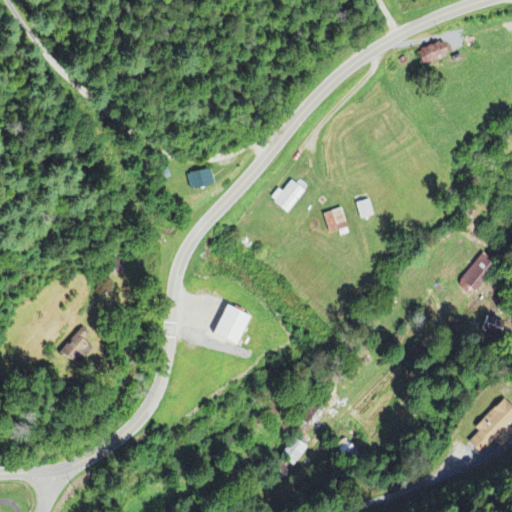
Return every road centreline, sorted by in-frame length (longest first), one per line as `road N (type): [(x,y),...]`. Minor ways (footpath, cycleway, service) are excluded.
road 1 (residential): [(483,0),(397,35),(346,68),(192,235),(174,274),(163,375),(139,419),(86,459),(55,471),(0,472)]
road 2 (residential): [(275,142),(197,160),(146,146),(56,65),(5,0)]
